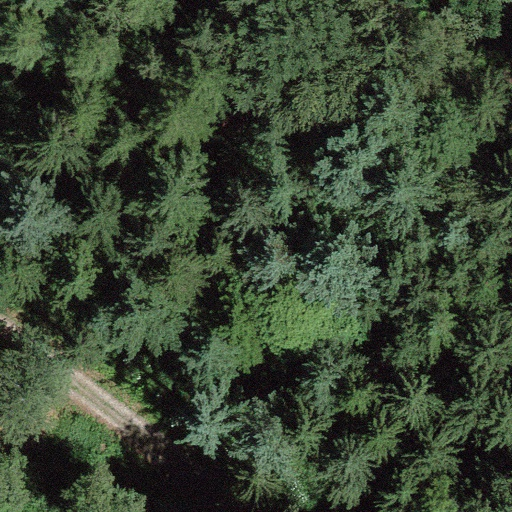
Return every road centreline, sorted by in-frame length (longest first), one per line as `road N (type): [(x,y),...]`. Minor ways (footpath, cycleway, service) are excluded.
road 1 (track): [(0,187),(101,172),(353,94),(511,76)]
road 2 (track): [(0,333),(246,511)]
